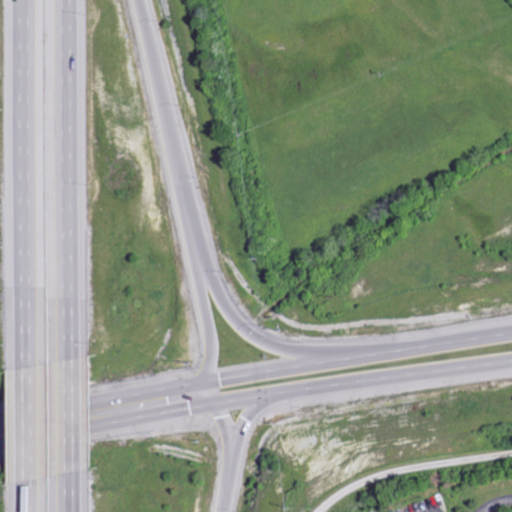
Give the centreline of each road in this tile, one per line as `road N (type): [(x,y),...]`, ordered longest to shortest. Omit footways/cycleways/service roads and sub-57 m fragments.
road 1 (primary): [(511,337),(0,425)]
road 2 (primary): [(0,449),(511,370)]
road 3 (motorway): [(13,0),(25,370)]
road 4 (motorway): [(71,364),(76,0)]
road 5 (motorway): [(383,357),(265,343),(236,319),(188,240)]
road 6 (motorway): [(188,240),(136,0)]
road 7 (motorway): [(209,388),(209,342),(188,240)]
